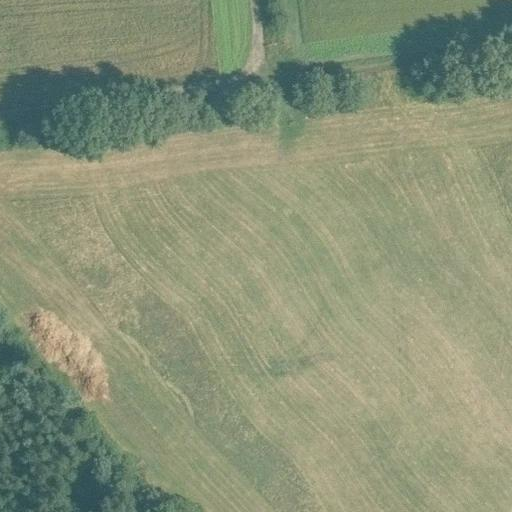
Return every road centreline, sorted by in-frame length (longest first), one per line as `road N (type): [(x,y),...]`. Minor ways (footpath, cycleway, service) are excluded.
road 1 (track): [(255,89),(511,54)]
road 2 (track): [(0,125),(255,89)]
